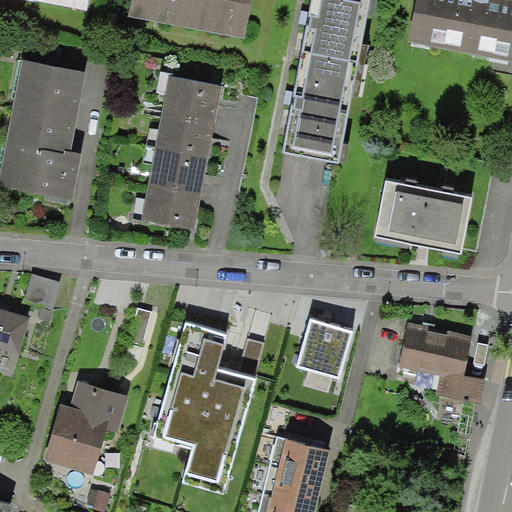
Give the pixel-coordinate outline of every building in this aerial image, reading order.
[(86,0),(37,0),(85,10),(86,0)] [(249,0),(131,0),(128,18),(243,40),(249,0)] [(377,0),(308,0),(292,88),(360,103),(372,43),(364,41),(369,14),(375,16),(377,0)] [(511,58),(511,0),(416,0),(410,40),(511,58)] [(82,71),(19,59),(0,169),(0,189),(70,202),(80,152),(69,149),(82,71)] [(219,86),(163,75),(136,218),(192,229),(219,86)] [(353,102),(292,89),(280,149),(285,154),(338,164),(352,160),(355,144),(346,136),(353,102)] [(469,194),(384,177),(373,234),(459,251),(469,194)] [(59,282),(31,275),(23,302),(50,310),(59,282)] [(257,364),(267,326),(185,302),(177,328),(165,325),(150,383),(199,396),(213,352),(257,364)] [(153,311),(137,307),(128,342),(144,347),(153,311)] [(30,318),(0,308),(0,346),(19,352),(30,318)] [(341,327),(303,316),(287,363),(326,374),(341,327)] [(434,397),(474,411),(483,378),(461,371),(471,332),(407,320),(395,365),(438,375),(434,397)] [(128,394),(76,380),(70,406),(59,403),(44,460),(93,472),(103,430),(117,434),(128,394)] [(164,400),(146,394),(134,430),(153,435),(164,400)] [(312,511),(328,447),(277,436),(258,511),(312,511)] [(0,511),(8,511),(11,503),(0,500),(0,511)] [(344,511),(388,511),(347,503),(344,511)]
